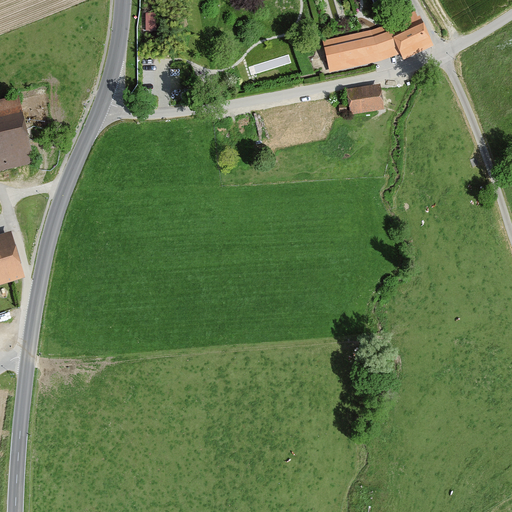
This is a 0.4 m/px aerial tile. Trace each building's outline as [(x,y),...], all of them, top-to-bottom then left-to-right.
[(392,0),(371,0),(375,9),(392,0)] [(433,45),(423,22),(394,36),(401,53),(403,59),(433,45)] [(381,61),(401,53),(394,36),(389,24),(372,30),(323,41),(330,72),(381,61)] [(351,117),(385,112),(381,87),(347,92),(351,117)] [(0,173),(33,166),(18,100),(0,104),(0,173)] [(0,286),(25,279),(11,234),(0,236),(0,286)]
